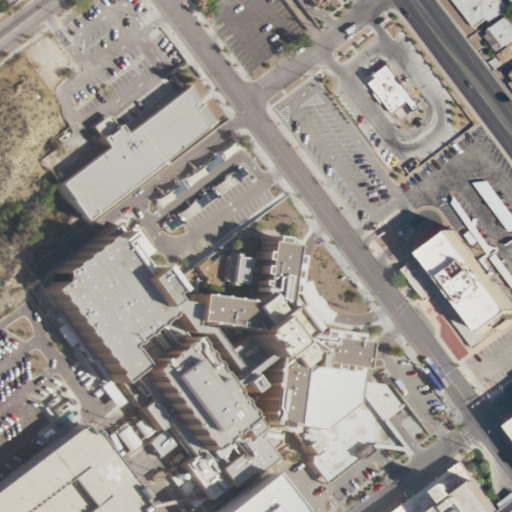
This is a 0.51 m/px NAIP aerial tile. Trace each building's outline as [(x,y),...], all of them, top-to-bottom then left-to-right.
[(507,10),(499,0),(451,0),(474,28),(483,21),(487,25),(507,10)] [(497,52),(511,39),(511,25),(505,17),(483,36),(497,52)] [(497,55),(503,64),(511,57),(511,50),(509,47),(497,55)] [(368,80),(397,122),(418,107),(388,65),(368,80)] [(84,220),(41,163),(65,144),(69,149),(80,141),(85,147),(82,149),(90,160),(104,149),(97,139),(99,137),(91,127),(105,117),(113,127),(115,126),(122,136),(178,94),(205,129),(84,220)] [(206,504),(271,457),(266,450),(287,435),(322,484),(376,446),(387,438),(381,430),(375,421),(387,412),(401,402),(387,383),(367,381),(362,380),(365,344),(308,338),(315,329),(310,320),(316,317),(305,298),(297,302),(286,293),(293,245),(282,244),(283,239),(262,236),(258,261),(223,256),(216,299),(193,296),(191,305),(169,302),(120,228),(43,280),(152,440),(148,445),(157,458),(176,444),(189,463),(179,466),(206,504)] [(453,232),(511,309),(511,313),(500,322),(505,327),(475,349),(435,296),(426,301),(402,271),(453,232)] [(0,481),(0,511),(136,511),(143,507),(79,422),(0,481)] [(126,452),(138,444),(125,426),(114,435),(126,452)] [(392,511),(463,460),(501,511),(392,511)] [(287,511),(260,475),(210,511),(287,511)]
